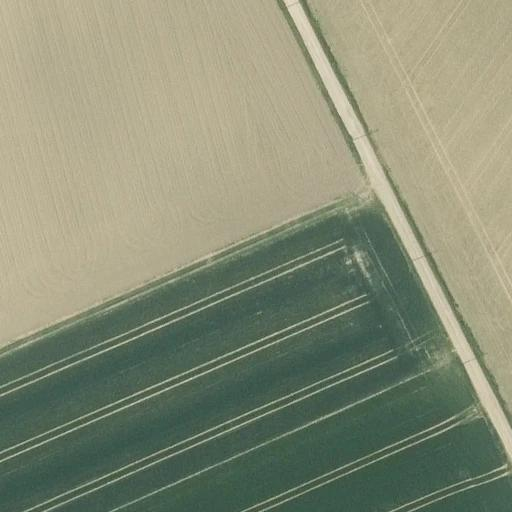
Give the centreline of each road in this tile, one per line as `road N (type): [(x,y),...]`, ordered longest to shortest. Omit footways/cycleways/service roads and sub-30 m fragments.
road 1 (track): [(287,0),(511,446)]
road 2 (track): [(381,189),(0,363)]
